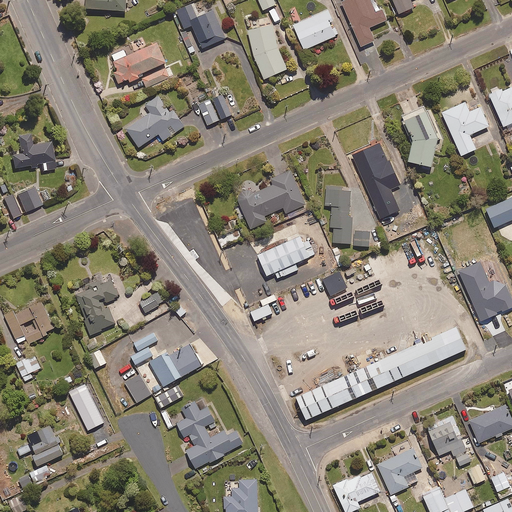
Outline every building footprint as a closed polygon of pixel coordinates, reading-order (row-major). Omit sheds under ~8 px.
[(125,0),(84,0),(85,8),(125,10),(125,0)] [(275,4),(273,0),(258,0),(263,9),(275,4)] [(343,0),(341,1),(360,46),(374,40),(369,27),(386,20),(382,9),(375,12),(369,0),(343,0)] [(392,0),(398,13),(413,7),(410,0),(392,0)] [(199,16),(193,3),(175,11),(183,29),(191,25),(202,48),(225,38),(212,10),(199,16)] [(338,34),(327,10),(293,25),(303,49),(338,34)] [(272,23),(247,30),(254,58),(263,79),(286,68),(277,48),(272,23)] [(113,72),(118,83),(128,79),(129,81),(142,75),(141,73),(166,62),(157,42),(126,56),(123,49),(111,55),(118,70),(113,72)] [(169,77),(165,68),(142,78),(146,87),(169,77)] [(511,85),(489,95),(503,126),(506,125),(509,131),(511,129),(511,85)] [(211,99),(220,119),(231,114),(222,94),(211,99)] [(168,111),(158,95),(145,104),(150,112),(126,129),(138,147),(158,133),(163,140),(184,126),(172,108),(168,111)] [(220,119),(211,99),(197,105),(206,125),(220,119)] [(469,112),(465,102),(441,112),(461,155),(475,149),(469,134),(488,126),(480,107),(469,112)] [(437,138),(426,110),(404,119),(411,142),(407,161),(430,166),(437,138)] [(33,144),(31,132),(19,134),(21,152),(12,154),(15,167),(43,163),(44,170),(56,168),(52,141),(33,144)] [(308,210),(290,169),(269,179),(272,185),(259,191),(255,182),(248,185),(250,188),(235,194),(250,229),(266,222),(264,216),(283,207),(288,219),(308,210)] [(42,204),(35,186),(18,193),(26,211),(42,204)] [(332,242),(351,243),(352,218),(349,218),(350,191),(341,190),(341,187),(326,186),(325,205),(332,205),(331,227),(333,227),(332,242)] [(21,213),(12,193),(4,197),(13,217),(21,213)] [(511,219),(511,196),(486,208),(494,227),(511,219)] [(240,235),(238,230),(220,237),(223,243),(240,235)] [(370,231),(353,230),(352,245),(369,246),(370,231)] [(302,243),(299,236),(257,255),(266,275),(274,272),(277,278),(297,269),(294,263),(315,254),(309,240),(302,243)] [(341,254),(334,256),(339,267),(345,264),(341,254)] [(345,288),(337,272),(322,279),(330,295),(345,288)] [(98,278),(83,283),(85,287),(76,290),(91,334),(102,330),(101,327),(115,323),(108,301),(119,297),(113,279),(99,284),(98,278)] [(165,301),(159,291),(141,302),(147,312),(165,301)] [(275,299),(273,294),(260,300),(263,306),(250,312),(254,320),(272,313),(267,303),(275,299)] [(28,338),(30,342),(48,334),(47,331),(55,327),(42,299),(6,315),(19,342),(28,338)] [(187,311),(181,304),(175,309),(181,316),(187,311)] [(461,319),(300,388),(311,412),(471,343),(461,319)] [(158,341),(154,333),(134,343),(138,353),(131,357),(135,366),(153,356),(148,346),(158,341)] [(191,341),(151,362),(164,387),(204,365),(191,341)] [(101,364),(95,352),(90,355),(96,367),(101,364)] [(41,367),(35,354),(17,362),(25,380),(33,377),(31,372),(41,367)] [(151,394),(139,374),(125,382),(137,402),(151,394)] [(170,418),(158,393),(153,395),(170,429),(177,425),(173,417),(170,418)] [(201,410),(196,402),(183,409),(184,411),(174,416),(185,436),(190,434),(196,445),(187,450),(197,468),(244,442),(237,430),(228,435),(225,430),(211,438),(205,426),(217,420),(209,406),(201,410)] [(511,427),(511,419),(506,404),(469,420),(479,444),(502,434),(501,432),(511,427)] [(470,461),(451,416),(427,427),(439,455),(453,449),(460,465),(470,461)] [(64,453),(51,424),(28,434),(32,443),(18,449),(21,455),(32,450),(39,465),(64,453)] [(421,468),(412,448),(377,464),(391,494),(418,482),(413,471),(421,468)] [(62,467),(59,461),(49,466),(48,464),(31,472),(35,479),(62,467)] [(486,479),(479,465),(468,470),(474,484),(486,479)] [(380,491),(370,470),(349,480),(348,478),(333,485),(344,511),(349,511),(360,508),(357,501),(380,491)] [(511,492),(511,490),(503,472),(491,478),(500,499),(511,492)] [(258,511),(257,479),(240,480),(240,487),(233,488),(233,496),(226,496),(226,511),(258,511)] [(444,498),(439,487),(422,495),(429,511),(461,511),(473,506),(465,489),(444,498)] [(19,511),(33,507),(28,495),(11,501),(15,511),(19,511)] [(511,511),(511,507),(508,499),(483,509),(484,511),(499,511),(503,511),(511,511)]
